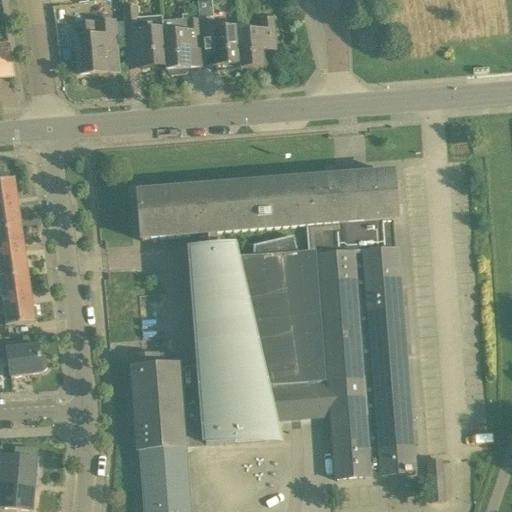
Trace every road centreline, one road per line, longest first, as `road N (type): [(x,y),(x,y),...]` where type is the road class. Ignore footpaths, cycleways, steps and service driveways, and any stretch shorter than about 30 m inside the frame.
road 1 (unclassified): [(48,129),(342,106)]
road 2 (residential): [(87,407),(48,129)]
road 3 (unclassified): [(342,106),(511,93)]
road 4 (residential): [(27,0),(48,129)]
